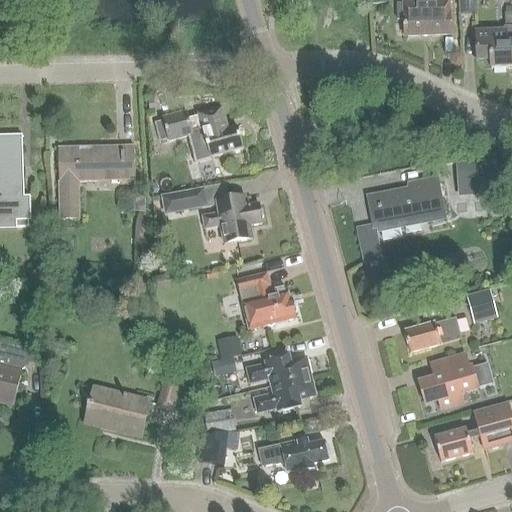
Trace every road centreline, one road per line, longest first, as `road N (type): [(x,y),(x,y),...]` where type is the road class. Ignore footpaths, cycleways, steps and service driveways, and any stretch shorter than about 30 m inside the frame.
road 1 (tertiary): [(393,511),(265,68)]
road 2 (residential): [(0,74),(265,68)]
road 3 (residential): [(511,128),(371,68),(265,68)]
road 4 (residential): [(0,489),(143,493),(203,505)]
